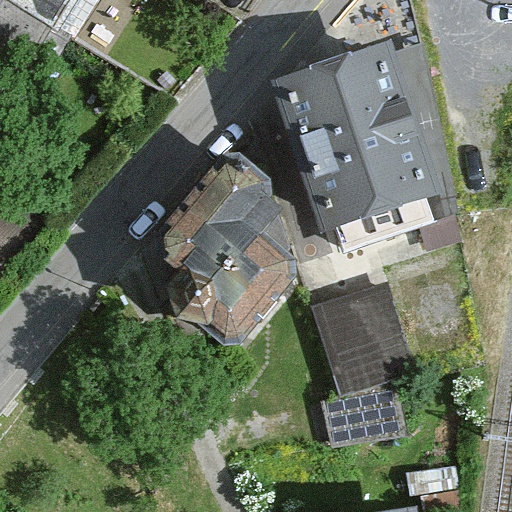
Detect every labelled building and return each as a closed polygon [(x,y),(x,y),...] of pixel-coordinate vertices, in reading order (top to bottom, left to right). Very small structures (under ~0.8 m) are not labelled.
[(0,0),(0,88),(18,100),(79,0),(0,0)] [(388,57),(273,100),(325,258),(442,220),(388,57)] [(0,167),(0,249),(41,203),(0,167)] [(232,192),(173,265),(189,324),(235,359),(284,294),(247,259),(272,227),(232,192)] [(383,277),(312,301),(339,380),(410,356),(383,277)] [(394,385),(336,391),(341,434),(398,427),(394,385)]
